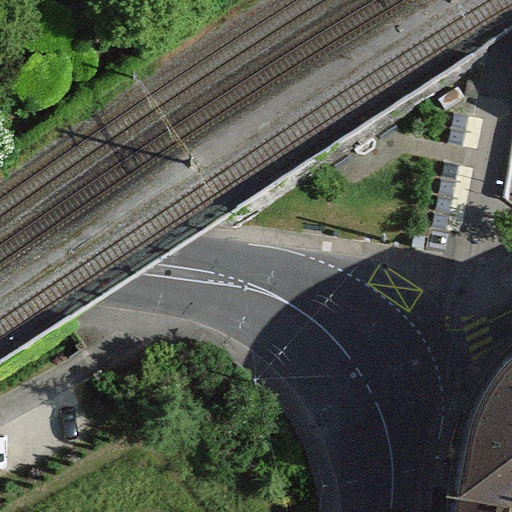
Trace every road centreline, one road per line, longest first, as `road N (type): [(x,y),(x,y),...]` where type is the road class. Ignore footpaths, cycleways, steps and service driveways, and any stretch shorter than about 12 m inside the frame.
road 1 (secondary): [(338,376),(281,321),(226,289),(38,241),(0,239)]
road 2 (residential): [(338,376),(511,306)]
road 3 (secondary): [(386,511),(382,467),(338,376)]
